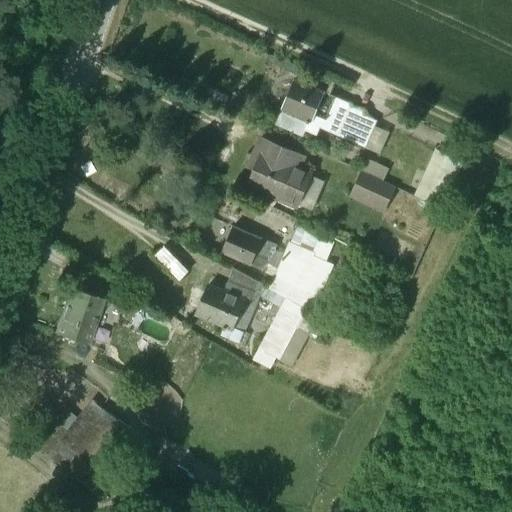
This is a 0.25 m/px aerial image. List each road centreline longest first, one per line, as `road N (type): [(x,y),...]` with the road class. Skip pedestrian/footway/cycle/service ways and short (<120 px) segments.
road 1 (track): [(511,155),(162,0)]
road 2 (tertiary): [(0,352),(122,0)]
